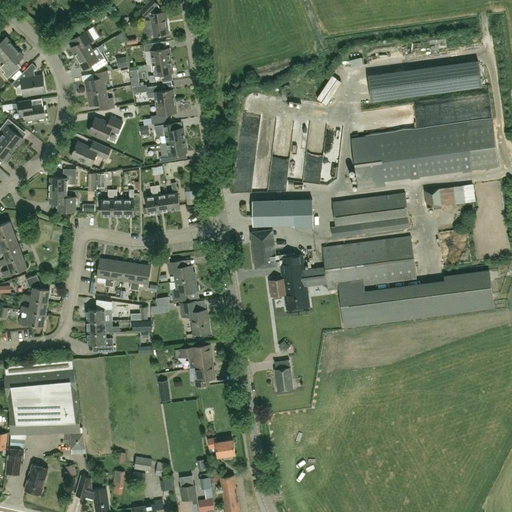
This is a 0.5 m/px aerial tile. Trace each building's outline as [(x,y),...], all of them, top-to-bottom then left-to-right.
[(153,0),(150,0),(141,10),(146,15),(147,14),(152,19),(154,35),(161,34),(161,33),(169,32),(168,24),(167,24),(165,11),(157,12),(156,6),(158,4),(153,0)] [(111,15),(118,12),(115,6),(108,10),(111,15)] [(101,10),(96,15),(101,20),(106,15),(101,10)] [(127,30),(130,39),(137,36),(134,27),(127,30)] [(78,58),(93,49),(89,43),(95,40),(88,29),(71,40),(75,45),(71,47),(78,58)] [(1,58),(15,46),(7,36),(0,42),(0,59),(1,58)] [(144,45),(142,45),(143,51),(145,50),(145,51),(151,50),(153,64),(171,61),(169,47),(157,49),(156,42),(144,44),(144,45)] [(15,46),(1,58),(5,63),(1,67),(5,72),(3,73),(8,78),(19,69),(15,64),(24,56),(15,46)] [(97,46),(93,49),(78,58),(84,69),(92,64),(95,70),(108,62),(102,52),(101,53),(97,46)] [(126,56),(116,58),(118,68),(121,67),(128,66),(126,56)] [(351,67),(363,64),(364,63),(363,58),(362,58),(362,56),(350,59),(351,67)] [(478,60),(368,75),(371,100),(482,86),(478,60)] [(171,61),(153,64),(155,74),(149,75),(150,82),(162,80),(161,74),(173,72),(171,61)] [(22,83),(24,94),(46,91),(43,75),(34,77),(33,71),(37,67),(32,63),(12,83),(17,88),(21,83),(22,83)] [(88,93),(107,89),(105,81),(109,80),(108,70),(94,73),(95,79),(85,80),(88,93)] [(163,84),(147,86),(148,97),(155,96),(156,103),(176,100),(174,88),(164,89),(163,84)] [(107,89),(88,93),(90,106),(100,104),(101,109),(114,107),(113,97),(108,98),(107,89)] [(18,101),(18,103),(12,103),(13,108),(19,107),(20,113),(25,113),(26,120),(46,117),(44,103),(32,105),(31,99),(18,101)] [(176,100),(156,103),(158,114),(151,115),(152,124),(169,121),(168,113),(177,112),(176,100)] [(95,117),(89,131),(107,139),(111,129),(118,133),(123,121),(111,116),(108,123),(95,117)] [(19,127),(8,118),(0,128),(0,136),(15,149),(24,137),(16,130),(19,127)] [(359,189),(385,185),(385,179),(393,178),(393,179),(499,165),(493,119),(352,138),(359,189)] [(155,126),(153,126),(153,129),(156,129),(157,136),(166,135),(167,142),(185,139),(183,127),(171,129),(170,123),(155,126)] [(148,124),(139,125),(140,134),(149,133),(148,124)] [(15,149),(0,136),(0,154),(6,160),(15,149)] [(185,139),(167,142),(169,154),(160,156),(161,161),(175,159),(175,153),(187,151),(185,139)] [(78,141),(71,156),(91,165),(97,154),(107,158),(111,148),(94,140),(91,146),(78,141)] [(175,172),(174,160),(166,161),(168,173),(175,172)] [(192,160),(182,163),(183,169),(193,166),(192,160)] [(50,176),(50,189),(67,190),(67,184),(76,184),(77,169),(64,168),(64,177),(50,176)] [(466,182),(467,199),(477,199),(476,181),(466,182)] [(167,193),(170,210),(181,208),(178,192),(176,182),(172,182),(173,192),(167,193)] [(159,211),(155,185),(151,186),(152,196),(146,197),(148,213),(159,211)] [(160,185),(155,185),(159,211),(170,210),(167,193),(161,194),(160,185)] [(463,185),(440,188),(440,187),(425,190),(427,207),(442,205),(465,202),(463,185)] [(67,190),(50,189),(50,202),(58,203),(58,211),(76,211),(76,196),(67,196),(67,190)] [(113,215),(113,189),(108,189),(108,199),(102,199),(102,215),(113,215)] [(124,215),(124,199),(117,199),(117,189),(113,189),(113,215),(124,215)] [(124,199),(124,215),(135,215),(135,199),(134,199),(134,189),(129,189),(129,199),(124,199)] [(195,198),(194,189),(185,191),(186,199),(195,198)] [(410,227),(405,191),(333,201),(336,228),(363,225),(364,233),(410,227)] [(294,227),(314,226),(312,198),(293,199),(294,227)] [(289,217),(288,201),(253,202),(253,217),(265,216),(265,218),(289,217)] [(455,218),(441,219),(442,229),(455,229),(455,218)] [(0,237),(15,232),(10,221),(0,224),(0,237)] [(273,228),(251,231),(256,268),(277,265),(273,228)] [(0,237),(0,241),(2,246),(0,246),(0,252),(4,251),(3,250),(19,244),(15,232),(0,237)] [(273,279),(269,280),(271,297),(285,295),(287,307),(310,304),(307,285),(327,283),(328,290),(339,288),(344,327),(494,308),(489,269),(444,275),(444,279),(365,290),(364,285),(416,278),(411,236),(323,248),(325,266),(305,269),(303,254),(280,258),(283,278),(273,279)] [(3,250),(4,251),(6,258),(0,259),(0,264),(0,265),(8,263),(7,261),(23,255),(19,244),(3,250)] [(7,261),(8,263),(10,269),(3,271),(4,277),(12,274),(12,273),(27,267),(23,255),(7,261)] [(109,285),(113,259),(100,258),(97,276),(106,278),(105,285),(109,285)] [(126,261),(113,259),(109,285),(113,286),(114,279),(123,280),(126,261)] [(175,281),(196,277),(196,271),(194,272),(193,265),(184,266),(184,260),(168,262),(170,273),(174,272),(175,281)] [(139,263),(126,261),(123,280),(132,281),(131,288),(135,289),(139,263)] [(151,265),(139,263),(135,289),(139,290),(140,283),(149,284),(151,265)] [(33,287),(33,289),(32,295),(24,293),(23,299),(31,300),(31,299),(48,301),(50,289),(41,288),(41,286),(37,275),(26,279),(29,287),(33,287)] [(196,277),(175,281),(177,289),(172,290),(174,300),(189,298),(188,292),(197,291),(196,284),(197,284),(196,277)] [(31,299),(31,300),(30,307),(22,306),(21,311),(29,312),(30,311),(46,313),(48,301),(31,299)] [(88,321),(105,320),(105,314),(112,313),(112,301),(98,301),(98,309),(87,309),(88,321)] [(196,301),(180,303),(182,317),(191,315),(193,334),(210,331),(207,309),(197,310),(196,301)] [(30,311),(29,312),(28,319),(20,318),(19,323),(27,324),(28,323),(44,326),(46,313),(30,311)] [(106,326),(105,320),(88,321),(88,332),(106,332),(106,331),(113,331),(113,326),(106,326)] [(106,332),(88,332),(88,344),(99,344),(100,351),(114,351),(113,338),(106,338),(106,332)] [(284,339),(278,345),(284,352),(291,346),(284,339)] [(189,348),(189,349),(176,350),(177,356),(190,355),(192,368),(194,368),(214,365),(211,345),(189,348)] [(290,359),(285,360),(286,366),(275,368),(277,388),(294,386),(291,366),(290,366),(290,359)] [(73,368),(73,360),(6,366),(7,376),(6,376),(8,395),(11,412),(10,412),(12,432),(10,432),(6,472),(9,472),(11,474),(12,474),(14,475),(15,474),(17,473),(20,473),(21,461),(23,462),(25,448),(23,448),(24,448),(28,432),(72,431),(72,433),(71,433),(72,447),(72,453),(86,453),(86,447),(85,447),(82,426),(80,426),(80,408),(79,408),(75,368),(73,368)] [(214,365),(194,368),(197,386),(208,384),(208,379),(216,378),(214,365)] [(170,389),(160,391),(161,400),(171,399),(170,389)] [(216,438),(209,439),(210,447),(217,446),(219,455),(235,453),(233,439),(217,442),(216,438)] [(126,452),(119,451),(116,461),(124,463),(126,452)] [(137,456),(135,468),(150,471),(152,459),(137,456)] [(206,470),(205,459),(197,460),(199,471),(206,470)] [(158,462),(156,471),(156,474),(166,476),(166,473),(168,463),(158,462)] [(74,463),(66,466),(69,476),(77,473),(74,463)] [(48,469),(42,467),(32,464),(31,471),(30,471),(25,489),(42,494),(48,469)] [(114,486),(123,487),(125,471),(116,470),(114,486)] [(107,481),(108,472),(101,472),(100,480),(107,481)] [(91,478),(80,475),(75,495),(86,498),(86,497),(95,499),(97,511),(110,509),(106,486),(93,489),(91,478)] [(198,498),(195,484),(194,484),(192,475),(180,477),(181,486),(180,486),(182,501),(198,498)] [(217,511),(240,511),(235,475),(220,477),(224,505),(217,506),(217,511)] [(213,499),(210,478),(210,477),(201,478),(202,488),(205,487),(207,499),(200,500),(201,511),(208,510),(208,511),(215,511),(214,499),(213,499)] [(217,477),(211,478),(214,499),(220,498),(217,477)] [(162,490),(173,489),(172,478),(160,479),(162,490)] [(156,504),(134,507),(134,511),(164,511),(163,500),(156,501),(156,504)]
